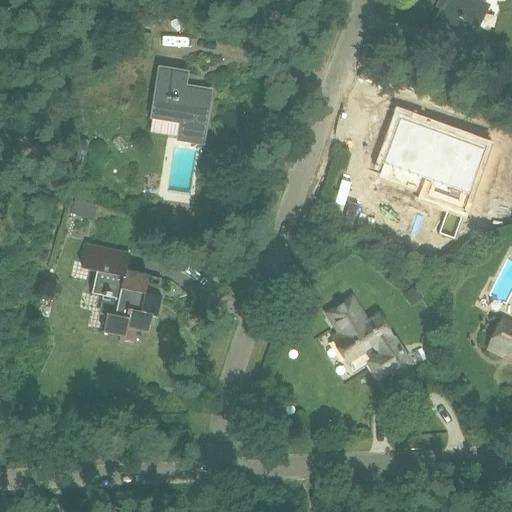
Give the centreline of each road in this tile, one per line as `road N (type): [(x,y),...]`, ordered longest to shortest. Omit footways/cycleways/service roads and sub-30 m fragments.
road 1 (residential): [(224,471),(223,404),(364,0)]
road 2 (residential): [(224,471),(511,460)]
road 3 (unclassified): [(0,482),(224,471)]
